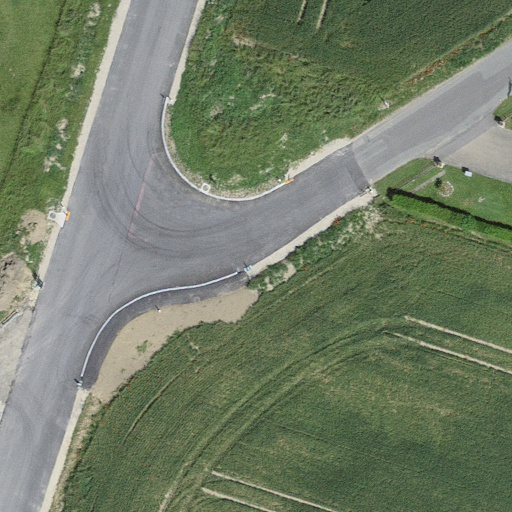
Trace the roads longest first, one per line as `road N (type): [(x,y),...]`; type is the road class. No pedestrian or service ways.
road 1 (tertiary): [(59,341),(368,162),(511,66)]
road 2 (tertiary): [(162,0),(59,341)]
road 3 (tertiary): [(59,341),(8,511)]
